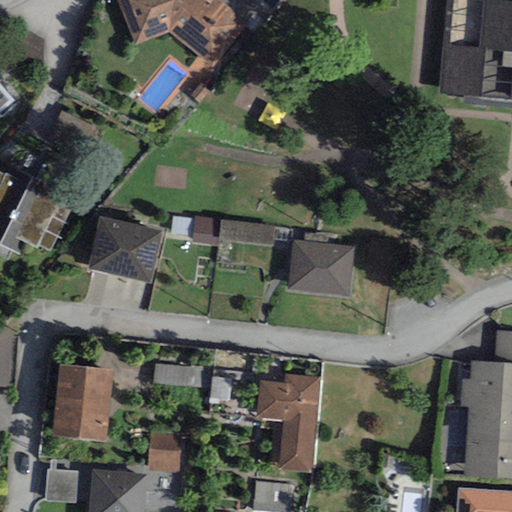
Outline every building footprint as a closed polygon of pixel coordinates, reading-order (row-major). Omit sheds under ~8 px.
[(220,0),(118,0),(137,45),(170,31),(215,66),(244,27),(248,22),(221,0),(220,0)] [(221,0),(248,22),(244,27),(254,34),(280,0),(221,0)] [(497,0),(443,0),(435,97),(511,103),(511,2),(497,1),(497,0)] [(200,104),(210,93),(200,85),(191,95),(200,104)] [(0,114),(14,102),(0,86),(0,114)] [(65,192),(10,165),(4,176),(0,174),(0,244),(22,255),(27,245),(37,249),(39,245),(50,251),(70,210),(59,204),(65,192)] [(193,236),(195,219),(174,216),(171,233),(193,236)] [(163,232),(99,217),(87,268),(151,283),(163,232)] [(276,225),(195,217),(195,219),(193,236),(192,244),(218,247),(218,241),(274,247),(276,225)] [(355,249),(294,241),(287,291),(348,300),(355,249)] [(3,328),(0,331),(0,386),(10,387),(13,336),(3,328)] [(495,363),(511,363),(511,333),(497,333),(495,363)] [(511,479),(511,363),(495,363),(472,361),(471,381),(461,380),(460,407),(469,407),(465,477),(511,479)] [(153,383),(211,388),(213,378),(213,370),(155,364),(153,383)] [(107,441),(113,370),(58,365),(52,436),(107,441)] [(280,421),(284,421),(280,470),(311,473),(319,378),(284,375),(283,383),(261,381),(258,419),(280,421)] [(232,380),(213,378),(211,388),(210,400),(229,402),(232,380)] [(148,471),(179,473),(181,435),(150,434),(148,471)] [(88,505),(90,473),(47,470),(45,503),(88,505)] [(87,511),(142,511),(145,475),(91,471),(90,473),(88,505),(87,511)] [(291,511),(294,485),(256,482),(253,510),(277,511),(291,511)] [(511,511),(511,493),(458,491),(456,511),(511,511)]
